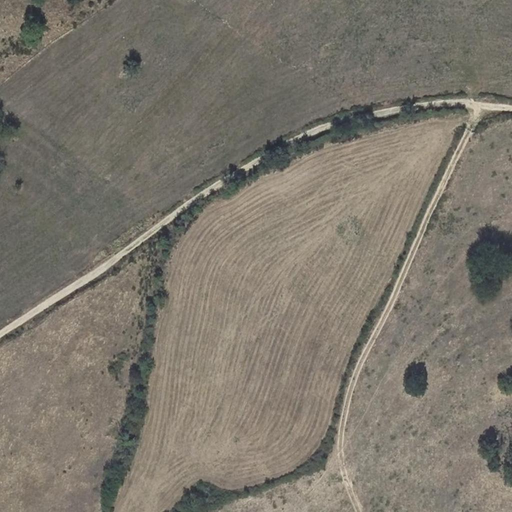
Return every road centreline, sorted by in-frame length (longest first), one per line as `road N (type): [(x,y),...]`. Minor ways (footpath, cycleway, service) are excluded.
road 1 (track): [(511,109),(408,105),(329,125),(213,187),(0,335)]
road 2 (track): [(479,104),(348,397),(341,462),(360,511)]
